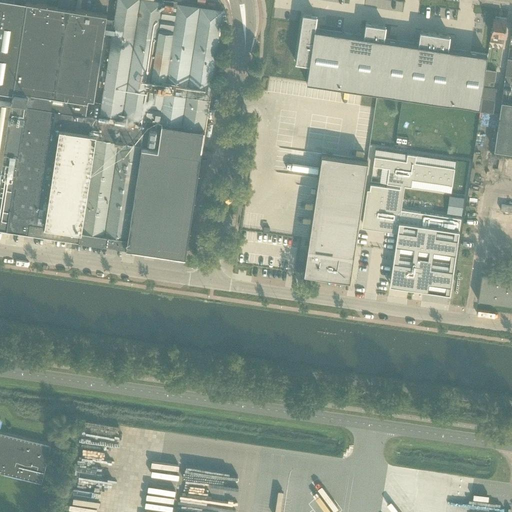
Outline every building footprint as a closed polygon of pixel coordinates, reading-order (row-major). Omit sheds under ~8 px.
[(0,174),(0,228),(78,240),(97,116),(99,104),(91,103),(89,115),(85,114),(87,99),(93,99),(106,14),(24,2),(25,3),(25,7),(13,5),(14,1),(8,0),(0,0),(0,91),(12,93),(10,103),(11,103),(0,174)] [(186,242),(185,242),(186,241),(178,238),(191,206),(192,206),(192,205),(204,128),(222,9),(183,4),(175,2),(162,0),(159,0),(115,0),(115,4),(98,116),(97,116),(78,240),(78,241),(80,241),(102,244),(102,245),(102,244),(125,248),(126,248),(139,250),(185,256),(187,243),(186,243),(186,242)] [(302,14),(295,62),(308,64),(306,82),(478,108),(487,54),(447,48),(449,35),(420,31),(418,44),(383,39),(385,26),(365,23),(363,36),(314,29),(316,16),(302,14)] [(493,19),(491,34),(503,36),(506,21),(493,19)] [(504,82),(503,89),(511,90),(511,58),(507,58),(504,82)] [(499,114),(494,150),(511,152),(511,90),(503,89),(499,114)] [(0,101),(0,174),(11,103),(10,103),(0,101)] [(373,166),(370,181),(386,183),(411,187),(451,193),(452,186),(454,168),(455,161),(416,155),(407,154),(375,149),(374,156),(373,166)] [(300,272),(300,273),(307,274),(307,275),(312,276),(312,275),(349,280),(349,279),(367,160),(321,153),(304,266),(301,266),(300,272)] [(370,184),(364,225),(384,228),(384,226),(394,228),(400,188),(370,184)] [(449,195),(446,213),(461,215),(463,198),(449,195)] [(389,283),(389,285),(390,285),(400,286),(401,287),(407,288),(409,288),(418,289),(420,289),(430,291),(431,291),(441,292),(442,293),(448,294),(449,294),(450,292),(460,218),(400,209),(390,280),(389,283)] [(483,274),(482,274),(478,300),(479,301),(479,299),(511,304),(511,279),(483,276),(483,274)] [(0,472),(42,482),(51,445),(0,432),(0,420),(1,418),(0,417),(0,472)] [(80,424),(77,458),(129,463),(132,428),(80,424)] [(232,460),(265,460),(265,448),(232,447),(232,460)] [(147,468),(146,491),(162,492),(163,485),(175,486),(176,470),(179,471),(180,456),(151,455),(151,461),(156,461),(155,468),(147,468)]
